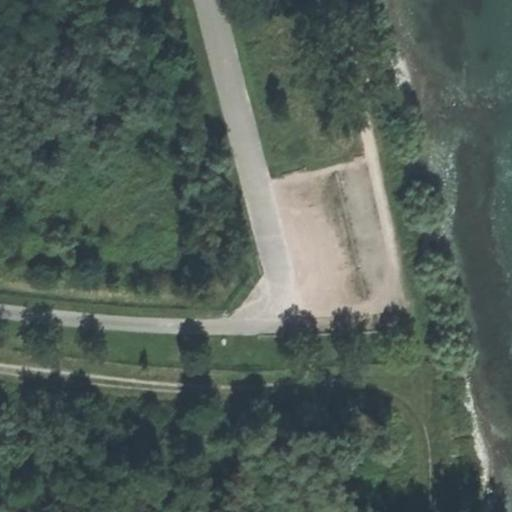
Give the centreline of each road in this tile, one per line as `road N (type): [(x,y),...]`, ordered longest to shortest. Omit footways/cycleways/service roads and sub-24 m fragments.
road 1 (track): [(0,367),(245,391),(411,376)]
road 2 (track): [(404,318),(433,511)]
